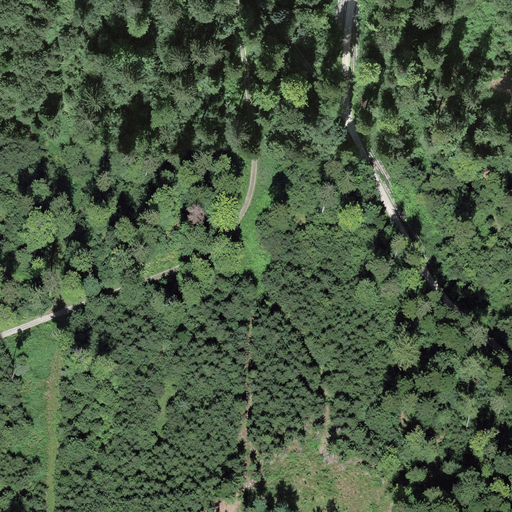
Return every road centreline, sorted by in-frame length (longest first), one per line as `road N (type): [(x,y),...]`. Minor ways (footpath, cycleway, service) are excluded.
road 1 (track): [(0,336),(179,269),(219,244),(247,199),(251,175),(237,0)]
road 2 (track): [(256,0),(355,136),(405,238),(455,310),(511,358)]
road 3 (track): [(413,511),(411,450),(367,250),(355,136)]
road 4 (track): [(346,123),(352,0)]
